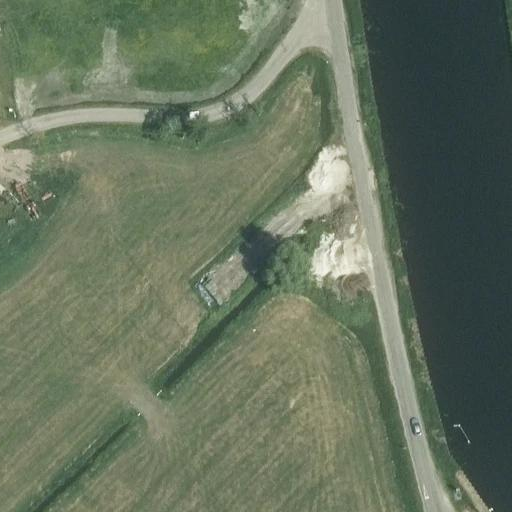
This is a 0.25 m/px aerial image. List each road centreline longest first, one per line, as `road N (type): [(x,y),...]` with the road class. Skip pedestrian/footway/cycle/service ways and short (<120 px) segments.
road 1 (unclassified): [(434,511),(334,22)]
road 2 (unclassified): [(0,138),(80,117),(209,118),(249,97),(290,47),(334,22)]
